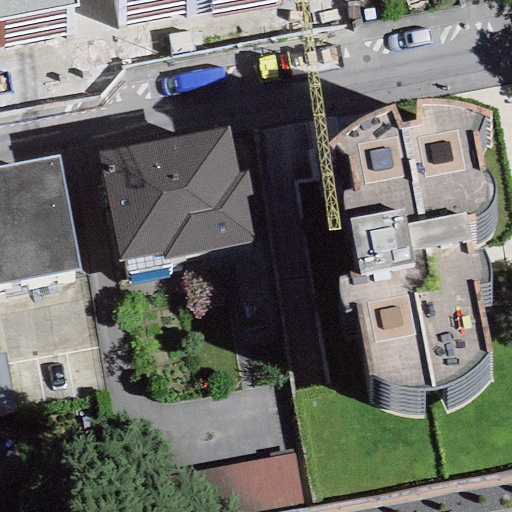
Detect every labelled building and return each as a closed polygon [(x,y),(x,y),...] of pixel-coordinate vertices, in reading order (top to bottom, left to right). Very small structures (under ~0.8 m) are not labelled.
[(0,0),(0,50),(81,36),(74,0),(109,0),(115,29),(212,12),(214,22),(285,10),(282,0),(0,0)] [(334,119),(325,128),(331,133),(330,172),(340,179),(341,232),(343,242),(349,250),(350,260),(339,261),(337,266),(337,276),(340,286),(344,294),(354,293),(369,361),(375,366),(384,368),(394,372),(403,374),(413,376),(423,375),(435,374),(444,371),(454,367),(465,361),(475,353),(483,346),(490,337),(477,268),(489,267),(483,235),(472,236),(467,207),(473,205),(477,202),(483,198),(488,191),(492,183),(493,175),(491,167),(488,160),(484,156),(476,114),(484,101),(487,101),(489,97),(488,96),(480,93),(468,89),(459,87),(448,86),(438,84),(427,83),(415,83),(414,105),(401,106),(392,89),(382,92),(372,95),(363,100),(355,105),(344,112),(334,119)] [(228,120),(97,144),(117,253),(162,245),(163,252),(257,234),(243,162),(236,164),(228,120)] [(58,146),(0,156),(0,274),(79,260),(58,146)] [(296,443),(217,465),(229,511),(249,511),(311,495),(296,443)]
